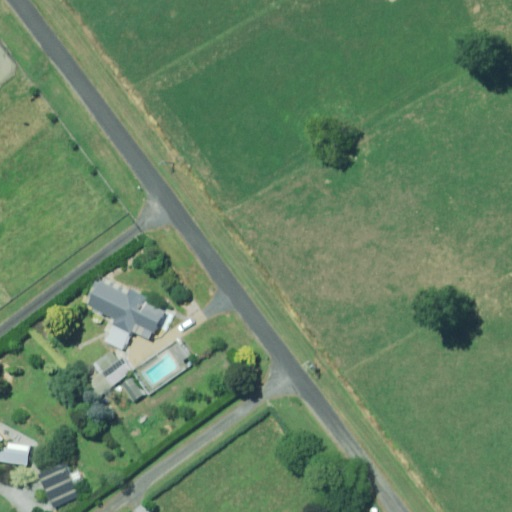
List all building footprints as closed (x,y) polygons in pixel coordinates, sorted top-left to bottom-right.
[(153,305),(156,301),(105,274),(89,303),(115,317),(107,332),(113,335),(109,342),(126,351),(137,332),(154,341),(169,313),(153,305)] [(193,359),(184,347),(173,355),(181,367),(193,359)] [(100,400),(138,371),(126,355),(120,360),(114,351),(97,364),(105,374),(90,387),(100,400)] [(146,396),(135,380),(125,388),(137,403),(146,396)] [(0,463),(30,467),(32,446),(9,443),(0,431),(0,463)] [(86,497),(71,464),(56,472),(57,475),(46,480),(60,509),(86,497)]
